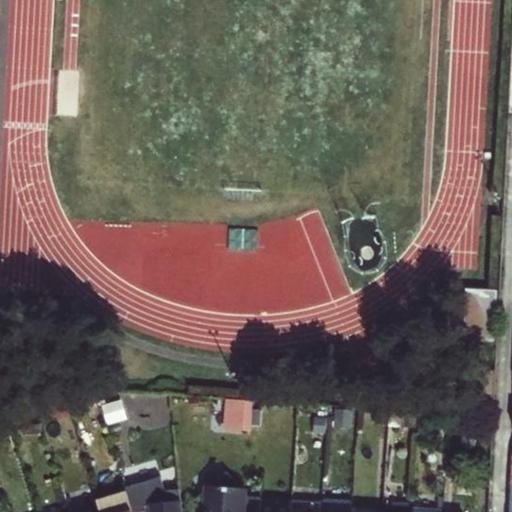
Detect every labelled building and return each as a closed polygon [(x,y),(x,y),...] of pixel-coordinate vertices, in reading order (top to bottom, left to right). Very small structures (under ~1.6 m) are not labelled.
[(463,291),(461,343),(495,344),(497,292),(463,291)] [(472,397),(491,399),(493,369),(474,368),(472,397)] [(252,400),(232,399),(230,423),(249,424),(252,400)] [(256,511),(257,497),(258,494),(242,493),(242,489),(224,469),(208,483),(204,482),(204,486),(193,496),(202,507),(201,511),(256,511)] [(158,474),(123,485),(125,490),(131,511),(179,511),(177,486),(162,487),(158,474)] [(99,511),(131,511),(125,490),(95,499),(99,511)] [(288,511),(290,499),(257,497),(256,511),(288,511)] [(288,511),(319,511),(320,500),(290,497),(290,499),(288,511)]
